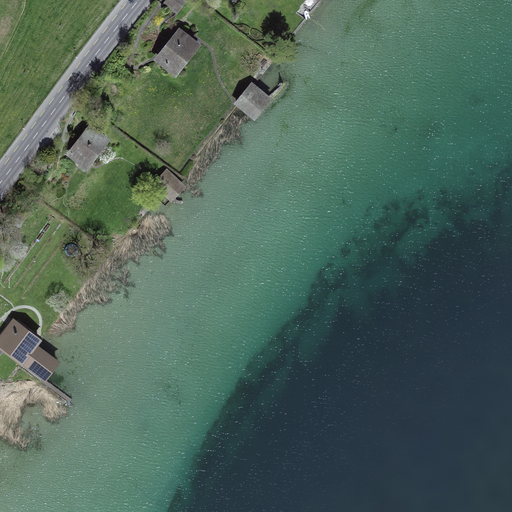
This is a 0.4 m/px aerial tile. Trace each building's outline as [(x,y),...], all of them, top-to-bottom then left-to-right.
[(184,0),(166,0),(165,2),(175,12),(185,1),(184,0)] [(199,45),(178,29),(155,59),(175,75),(199,45)] [(253,119),(269,100),(251,85),(235,104),(253,119)] [(87,168),(107,139),(88,126),(67,155),(87,168)] [(184,187),(166,169),(153,182),(172,200),(184,187)] [(41,338),(13,317),(0,334),(0,348),(21,364),(37,343),(41,338)] [(37,343),(21,364),(44,382),(60,361),(37,343)]
